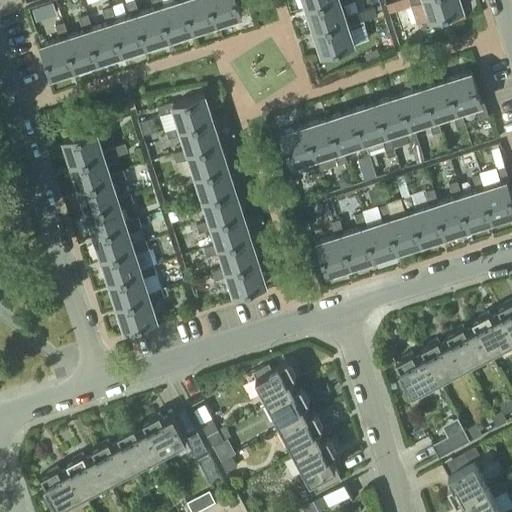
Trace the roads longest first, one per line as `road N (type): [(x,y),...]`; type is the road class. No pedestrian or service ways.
road 1 (residential): [(99,384),(0,66)]
road 2 (residential): [(99,384),(340,306)]
road 3 (residential): [(404,511),(340,306)]
road 4 (residential): [(340,306),(511,251)]
